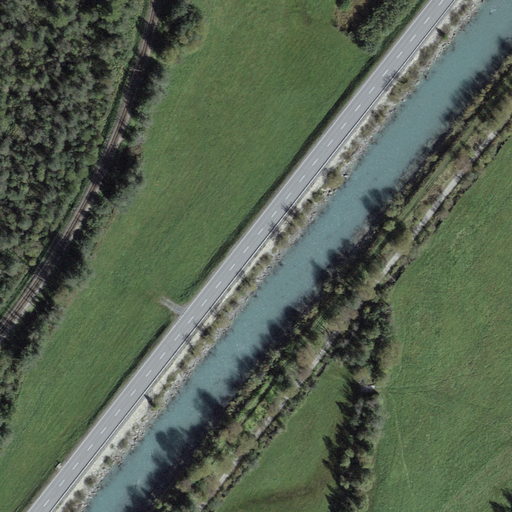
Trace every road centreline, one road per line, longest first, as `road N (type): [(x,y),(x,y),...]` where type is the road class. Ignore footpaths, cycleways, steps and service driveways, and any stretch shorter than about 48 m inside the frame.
road 1 (primary): [(444,0),(39,511)]
road 2 (track): [(511,109),(197,511)]
